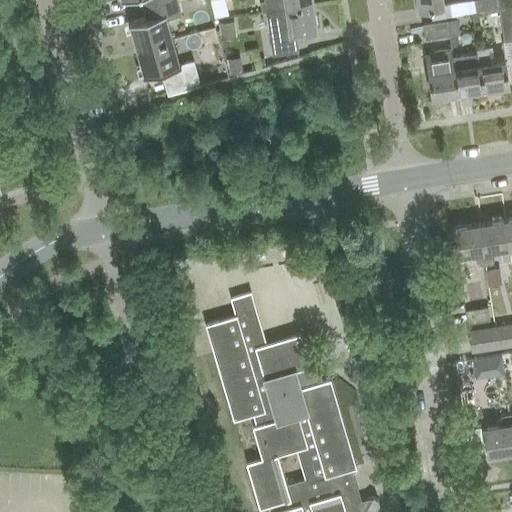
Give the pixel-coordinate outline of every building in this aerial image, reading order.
[(135,49),(172,39),(167,19),(181,15),(177,0),(161,0),(143,5),(147,17),(128,22),(135,49)] [(277,7),(310,2),(309,0),(260,0),(262,10),(265,9),(277,7)] [(414,0),(416,7),(418,6),(419,9),(443,5),(442,0),(414,0)] [(499,8),(510,6),(509,0),(473,0),(474,11),(499,8)] [(310,2),(277,7),(265,9),(273,53),(297,49),(295,34),(314,30),(310,2)] [(500,19),(503,42),(511,40),(511,17),(510,6),(499,8),(500,19)] [(449,37),(459,35),(456,19),(447,20),(449,37)] [(446,20),(425,23),(428,39),(449,36),(446,20)] [(234,21),(231,21),(218,23),(220,39),(236,37),(234,21)] [(172,39),(135,49),(142,75),(164,69),(170,93),(200,84),(193,60),(179,64),(172,39)] [(451,47),(436,49),(436,52),(425,53),(432,96),(434,96),(435,98),(458,94),(452,56),(451,47)] [(476,52),(483,91),(506,87),(506,85),(508,84),(505,59),(490,61),(488,47),(475,48),(476,52)] [(458,94),(483,91),(476,52),(452,56),(458,94)] [(479,223),(485,263),(492,262),(496,249),(509,247),(505,219),(479,223)] [(477,264),(485,263),(479,223),(452,228),(456,255),(470,253),(477,264)] [(500,268),(485,270),(487,286),(502,284),(500,268)] [(350,467),(356,465),(331,377),(318,381),(312,363),(309,364),(300,331),(265,341),(251,291),(231,297),(236,315),(206,323),(234,418),(253,412),(256,423),(251,425),(261,457),(246,461),(260,507),(270,504),(272,511),(270,511),(269,511),(382,511),(378,498),(373,496),(360,500),(350,467)] [(487,306),(465,310),(467,323),(490,319),(487,306)] [(497,336),(511,333),(511,322),(495,326),(497,336)] [(469,341),(497,336),(495,326),(468,330),(469,341)] [(499,346),(511,344),(511,333),(497,336),(499,346)] [(471,351),(499,346),(497,336),(469,341),(471,351)] [(500,354),(472,359),(475,379),(503,374),(500,354)] [(487,455),(511,450),(511,434),(510,422),(509,413),(500,415),(498,424),(483,426),(485,441),(487,455)] [(483,426),(465,429),(467,444),(485,441),(483,426)]
